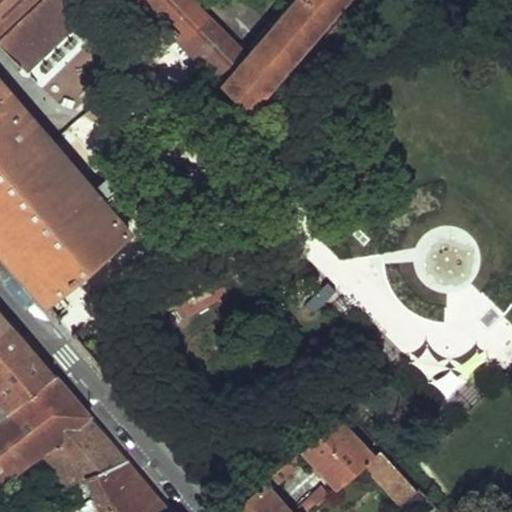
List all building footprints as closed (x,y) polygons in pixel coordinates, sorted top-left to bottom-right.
[(0,0),(0,45),(18,64),(84,5),(78,0),(0,0)] [(192,0),(140,0),(181,41),(208,14),(192,0)] [(208,14),(181,41),(251,110),(345,0),(293,0),(273,24),(270,22),(254,41),(256,43),(247,53),(208,14)] [(0,252),(46,305),(129,233),(0,83),(0,252)] [(0,332),(12,325),(0,311),(0,332)] [(0,332),(0,406),(5,413),(53,374),(33,350),(12,325),(0,332)] [(347,409),(338,418),(345,425),(354,417),(347,409)] [(338,418),(301,450),(335,488),(363,464),(372,456),(345,425),(338,418)] [(372,456),(363,464),(400,506),(421,488),(382,447),(372,456)] [(38,453),(33,457),(36,462),(42,458),(38,453)] [(295,455),(264,483),(271,490),(302,464),(295,455)] [(264,483),(231,511),(290,511),(271,490),(264,483)] [(322,487),(294,511),(308,511),(329,494),(322,487)]
